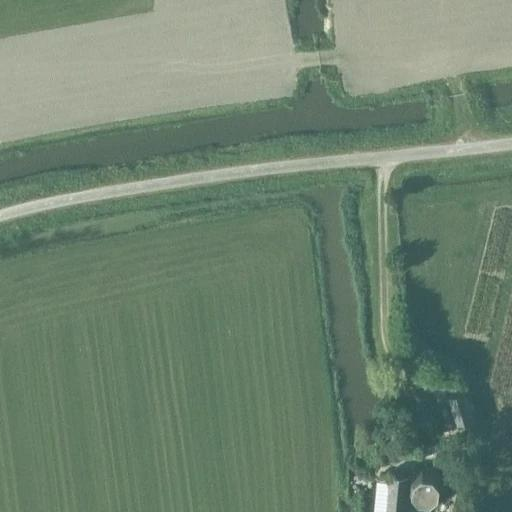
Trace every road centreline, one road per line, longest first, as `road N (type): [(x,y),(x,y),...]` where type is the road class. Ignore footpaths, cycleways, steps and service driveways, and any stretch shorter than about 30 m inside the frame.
road 1 (unclassified): [(0,217),(147,186),(511,145)]
road 2 (track): [(448,425),(431,391),(393,363),(383,333),(383,159)]
road 3 (track): [(289,64),(429,67),(453,87),(463,152)]
